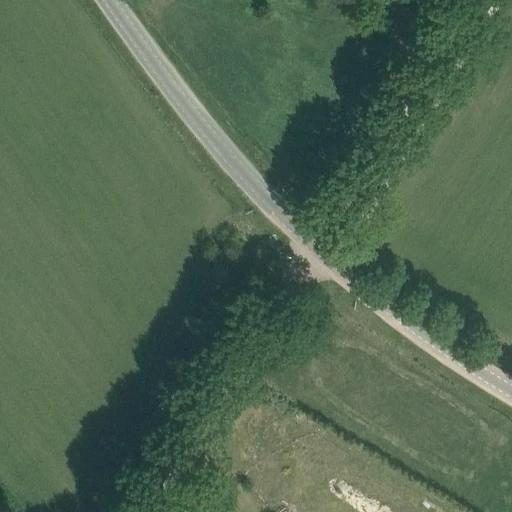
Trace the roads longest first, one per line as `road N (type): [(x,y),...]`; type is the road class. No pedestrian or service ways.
road 1 (tertiary): [(312,242),(235,161),(110,0)]
road 2 (tertiary): [(312,242),(464,0)]
road 3 (tertiary): [(511,386),(312,242)]
